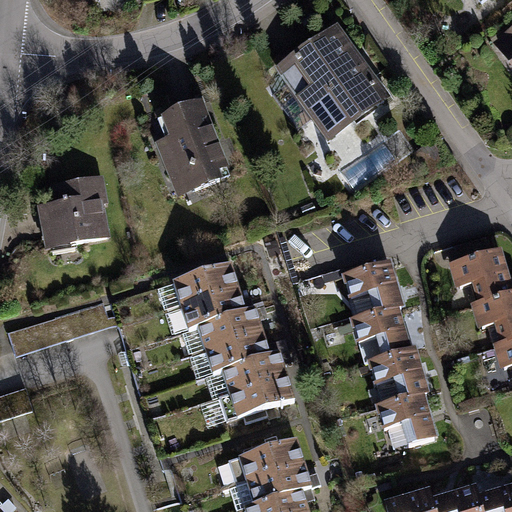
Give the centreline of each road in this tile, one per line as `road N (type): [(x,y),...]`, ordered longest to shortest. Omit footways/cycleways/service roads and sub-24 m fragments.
road 1 (residential): [(0,378),(95,348),(144,511)]
road 2 (residential): [(8,53),(129,47),(171,37),(245,0)]
